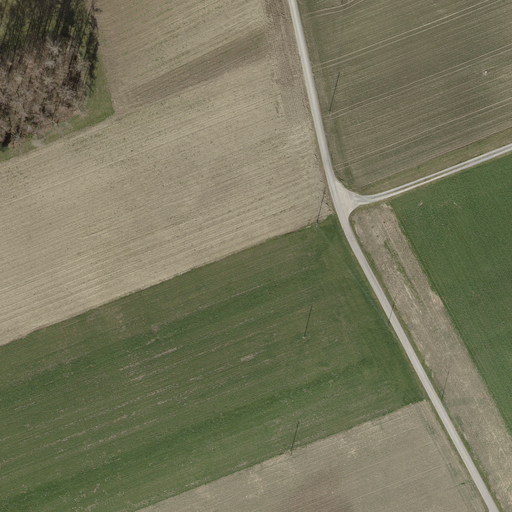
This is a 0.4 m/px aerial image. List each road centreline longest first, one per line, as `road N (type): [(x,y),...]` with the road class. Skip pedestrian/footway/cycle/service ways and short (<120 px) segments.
road 1 (track): [(290,0),(349,236),(491,511)]
road 2 (track): [(339,208),(511,147)]
